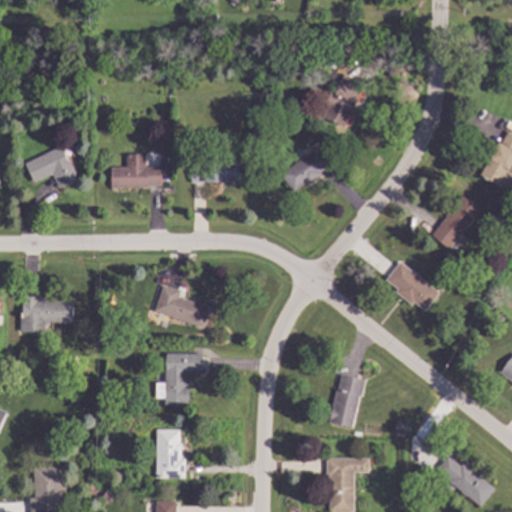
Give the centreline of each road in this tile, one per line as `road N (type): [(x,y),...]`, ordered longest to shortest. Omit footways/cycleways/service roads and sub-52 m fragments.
road 1 (residential): [(511,449),(313,283),(249,247),(0,249)]
road 2 (residential): [(439,0),(435,101),(407,169),(313,283),(265,367),(262,511)]
